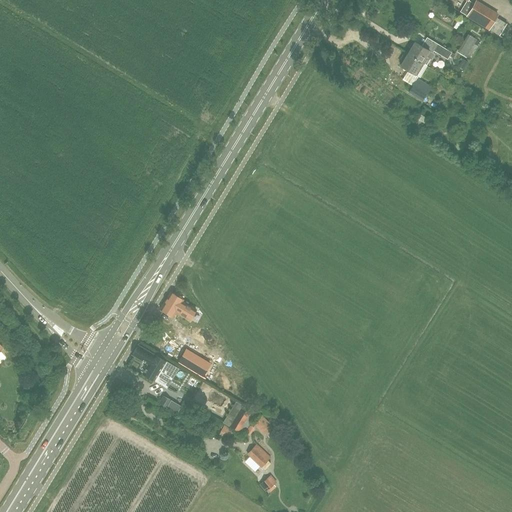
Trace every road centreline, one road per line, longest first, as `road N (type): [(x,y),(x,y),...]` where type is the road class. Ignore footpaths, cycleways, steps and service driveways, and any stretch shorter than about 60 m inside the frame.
road 1 (primary): [(107,349),(325,0)]
road 2 (primary): [(13,511),(95,370)]
